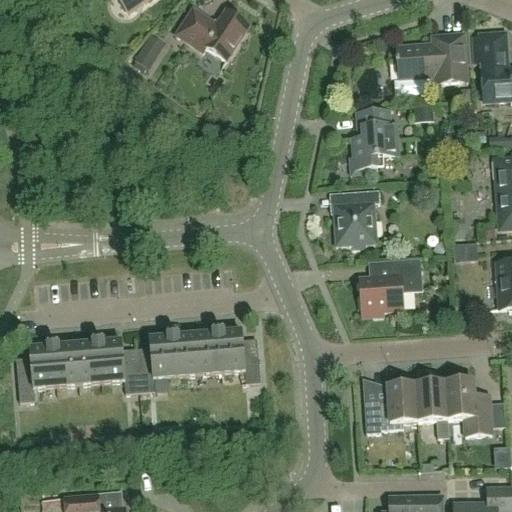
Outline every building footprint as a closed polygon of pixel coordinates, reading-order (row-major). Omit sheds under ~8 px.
[(117,0),(116,1),(128,17),(151,0),(117,0)] [(206,53),(226,66),(250,30),(226,14),(218,26),(214,27),(193,13),(176,39),(203,57),(206,53)] [(480,39),(481,59),(482,75),(481,75),(484,107),(511,104),(511,72),(508,73),(507,58),(505,38),(480,39)] [(464,39),(446,40),(446,41),(448,41),(449,48),(397,52),(399,83),(419,82),(435,81),(435,89),(467,87),(464,39)] [(144,51),(135,65),(148,74),(157,60),(144,51)] [(459,95),(460,108),(472,107),(471,95),(459,95)] [(434,126),(432,109),(414,111),(415,127),(434,126)] [(357,118),(358,138),(359,143),(352,143),(354,163),(350,163),(351,179),(362,179),(362,174),(377,173),(376,162),(398,161),(396,129),(390,130),(389,116),(357,118)] [(485,135),(474,136),(475,147),(486,146),(485,135)] [(489,141),(490,153),(511,151),(511,141),(505,142),(505,140),(489,141)] [(511,232),(511,164),(496,165),(500,233),(511,232)] [(336,251),(356,250),(377,248),(374,209),(380,208),(379,195),(337,198),(338,210),(333,210),(336,251)] [(461,223),(453,223),(454,242),(455,242),(455,243),(463,243),(464,240),(466,240),(466,228),(461,223)] [(495,231),(481,232),(482,245),(495,244),(495,231)] [(441,244),(433,254),(440,260),(448,250),(441,244)] [(400,265),(368,267),(369,282),(359,283),(361,302),(362,322),(383,320),(383,316),(403,315),(402,298),(422,296),(420,263),(400,265)] [(511,266),(496,268),(499,314),(507,314),(508,317),(511,316),(511,266)] [(61,350),(30,352),(30,362),(16,363),(20,408),(35,406),(33,393),(124,386),(125,399),(155,396),(154,383),(244,376),(246,389),(260,388),(257,344),(242,345),(241,335),(210,337),(195,336),(181,339),(181,340),(150,342),(151,352),(122,355),(121,345),(90,347),(75,345),(61,349),(61,350)] [(445,387),(448,425),(464,424),(465,441),(492,439),(489,400),(474,401),(473,385),(445,387)] [(445,387),(415,389),(418,427),(436,426),(437,444),(449,443),(448,425),(445,387)] [(418,427),(415,389),(387,391),(388,406),(364,408),(366,438),(381,438),(381,435),(403,434),(403,428),(418,427)] [(173,427),(192,427),(192,409),(173,409),(173,427)] [(435,475),(434,467),(420,467),(421,476),(435,475)] [(450,504),(469,503),(468,492),(450,493),(450,504)] [(511,511),(511,499),(511,492),(487,493),(487,507),(454,508),(454,511),(511,511)] [(98,511),(98,499),(64,502),(65,511),(98,511)] [(36,501),(35,511),(57,511),(58,501),(36,501)] [(389,502),(388,511),(442,511),(442,501),(389,502)]
